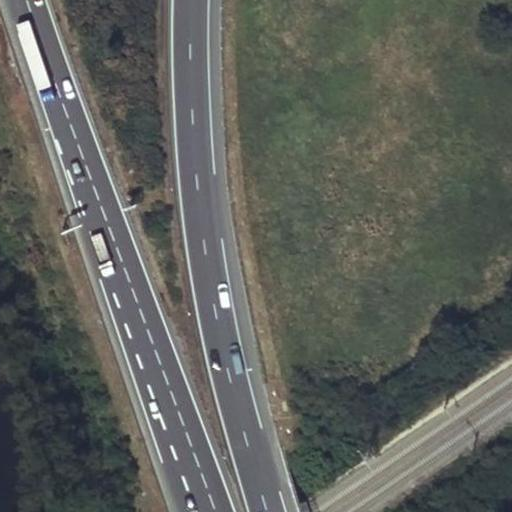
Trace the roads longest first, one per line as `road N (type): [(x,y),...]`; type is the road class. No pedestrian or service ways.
road 1 (motorway): [(25,0),(205,511)]
road 2 (motorway): [(267,511),(213,303),(191,90),(191,0)]
